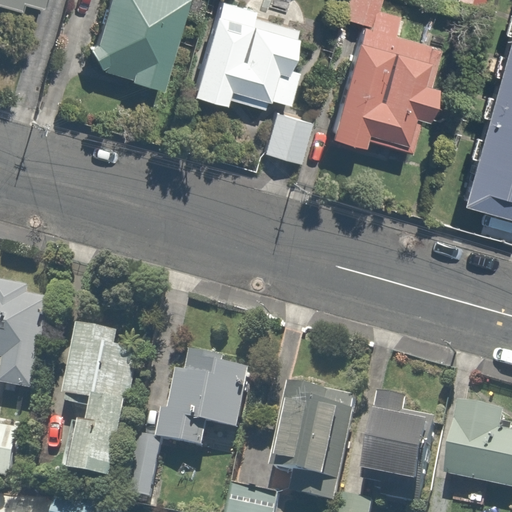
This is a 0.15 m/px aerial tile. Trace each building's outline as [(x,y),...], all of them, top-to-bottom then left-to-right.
[(0,0),(0,14),(41,26),(49,0),(0,0)] [(160,99),(186,0),(107,0),(86,79),(160,99)] [(347,0),(341,26),(358,30),(329,148),(366,158),(369,147),(425,160),(441,95),(430,92),(440,51),(394,40),(399,18),(376,12),(379,0),(347,0)] [(457,0),(455,9),(483,16),(486,0),(457,0)] [(259,12),(219,1),(189,110),(227,120),(231,104),(273,116),(261,161),(300,172),(313,123),(291,116),(310,45),(255,30),(259,12)] [(511,22),(459,217),(511,231),(511,22)] [(0,374),(12,377),(10,388),(44,394),(55,331),(47,330),(52,302),(40,300),(43,289),(0,281),(0,374)] [(128,335),(85,327),(71,402),(100,408),(96,432),(83,429),(74,478),(133,490),(143,438),(144,434),(147,416),(137,414),(148,356),(125,351),(128,335)] [(167,410),(162,437),(144,434),(143,438),(133,490),(132,497),(157,502),(168,443),(215,452),(219,428),(246,433),(257,372),(232,367),(234,359),(200,353),(196,376),(181,374),(174,411),(167,410)] [(345,494),(361,411),(353,410),(355,398),(295,386),(278,471),(306,477),(302,497),(343,505),(345,494)] [(415,396),(381,391),(368,479),(440,490),(450,425),(412,419),(415,396)] [(511,414),(463,406),(463,407),(451,481),(511,491),(511,414)] [(28,428),(0,423),(0,474),(21,478),(28,428)] [(282,511),(287,492),(242,483),(235,511),(282,511)] [(379,511),(381,501),(345,494),(343,505),(341,511),(379,511)] [(125,511),(126,511),(63,499),(60,511),(125,511)]
